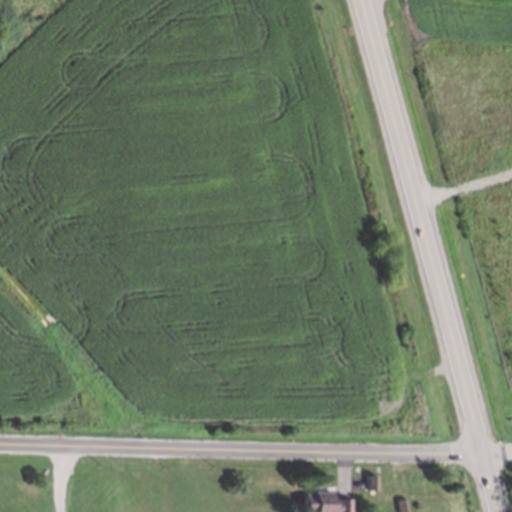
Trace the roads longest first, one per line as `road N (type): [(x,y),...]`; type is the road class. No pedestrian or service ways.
road 1 (primary): [(360,0),(496,511)]
road 2 (residential): [(0,445),(511,453)]
